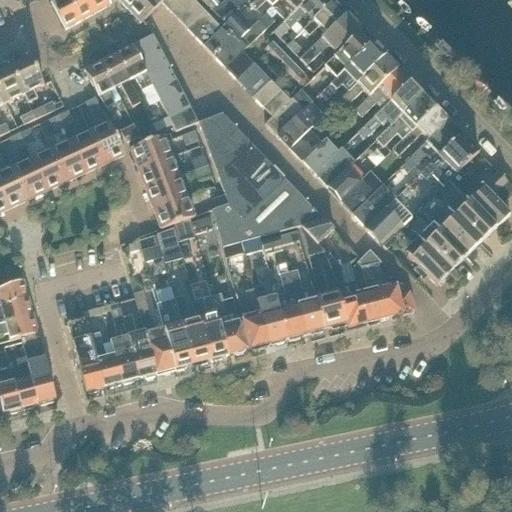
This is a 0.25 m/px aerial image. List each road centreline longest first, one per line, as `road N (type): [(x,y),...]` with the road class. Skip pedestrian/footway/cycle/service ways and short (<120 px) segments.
road 1 (residential): [(511,271),(428,351),(291,379),(260,416),(165,412),(80,433)]
road 2 (tertiary): [(69,511),(511,417)]
road 3 (residential): [(511,156),(362,0)]
road 4 (residential): [(80,433),(44,291)]
